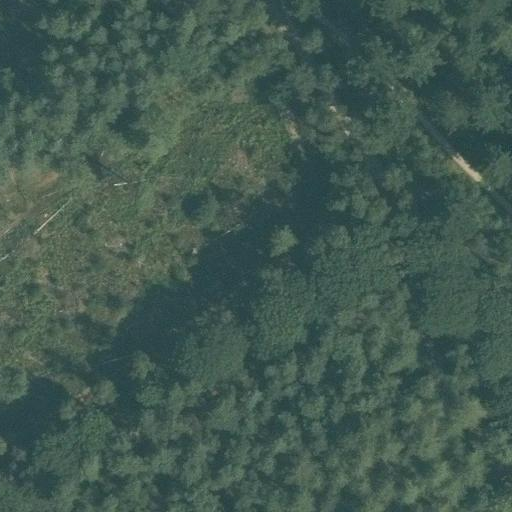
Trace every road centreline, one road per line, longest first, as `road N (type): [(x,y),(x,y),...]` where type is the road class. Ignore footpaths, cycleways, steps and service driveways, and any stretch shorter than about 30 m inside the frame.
road 1 (track): [(426,239),(262,0)]
road 2 (track): [(0,202),(208,64)]
road 3 (track): [(511,367),(426,239)]
